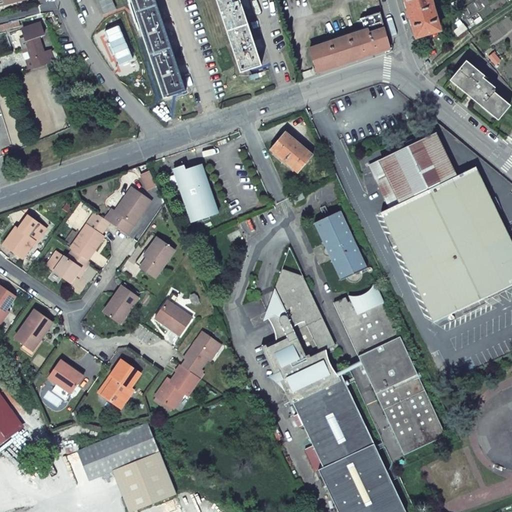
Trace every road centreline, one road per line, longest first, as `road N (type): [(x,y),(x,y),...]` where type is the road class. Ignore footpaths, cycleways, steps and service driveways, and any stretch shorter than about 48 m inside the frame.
road 1 (unknown): [(282,200),(289,219),(255,263),(246,306),(284,407)]
road 2 (residential): [(63,0),(106,78),(161,142)]
road 3 (residential): [(0,197),(161,142)]
road 4 (residential): [(243,115),(384,67),(397,73)]
road 5 (residential): [(397,73),(511,166)]
road 6 (residential): [(72,313),(73,331),(98,347),(137,339),(171,362)]
